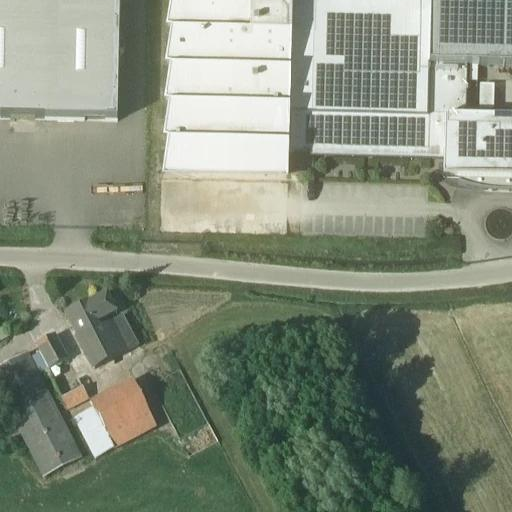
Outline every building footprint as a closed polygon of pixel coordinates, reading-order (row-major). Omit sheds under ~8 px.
[(0,0),(0,119),(119,121),(121,0),(0,0)] [(171,0),(166,177),(286,181),(287,155),(425,159),(443,159),(442,177),(456,178),(456,182),(467,185),(478,188),(490,190),(501,191),(511,190),(511,114),(492,114),(493,87),(480,86),(479,113),(466,113),(467,68),(427,67),(429,0),(171,0)] [(511,0),(429,0),(427,67),(467,68),(511,69),(511,0)] [(111,303),(107,296),(66,317),(94,371),(139,349),(123,317),(100,329),(98,325),(117,315),(126,310),(120,299),(111,303)] [(49,372),(68,361),(55,337),(36,347),(40,355),(31,360),(28,355),(0,368),(0,397),(43,481),(82,461),(40,377),(49,372)] [(73,420),(95,461),(113,452),(114,453),(157,431),(132,382),(89,405),(92,410),(73,420)] [(82,389),(60,400),(67,413),(88,402),(82,389)]
